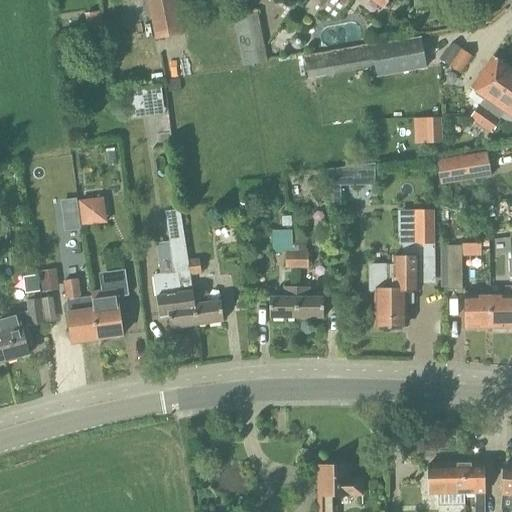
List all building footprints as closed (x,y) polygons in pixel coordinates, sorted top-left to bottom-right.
[(175,0),(146,0),(155,41),(182,35),(175,0)] [(337,0),(343,3),(345,0),(370,0),(383,9),(388,0),(310,0),(304,9),(316,18),(328,0),(337,0)] [(102,29),(100,12),(85,15),(87,32),(102,29)] [(258,13),(236,17),(245,66),(267,62),(258,13)] [(308,79),(373,67),(375,77),(426,68),(421,40),(370,48),(305,59),(308,79)] [(462,50),(449,68),(460,75),(472,57),(462,50)] [(478,107),(470,119),(480,126),(511,80),(511,74),(493,61),(474,89),(487,98),(480,108),(478,107)] [(511,80),(480,126),(492,134),(500,122),(498,121),(505,111),(511,115),(511,80)] [(168,82),(168,93),(185,92),(183,81),(168,82)] [(160,86),(129,90),(130,106),(162,102),(160,86)] [(442,118),(421,119),(423,145),(436,144),(443,144),(442,119),(442,118)] [(440,186),(491,177),(487,151),(436,160),(440,186)] [(374,164),(328,170),(330,186),(341,186),(374,186),(374,164)] [(103,198),(79,201),(82,227),(106,224),(103,198)] [(181,211),(165,213),(174,274),(156,276),(159,296),(156,297),(159,317),(168,315),(170,329),(191,326),(191,327),(198,326),(193,295),(190,274),(189,261),(181,211)] [(406,325),(405,302),(412,302),(411,280),(433,279),(431,211),(415,212),(415,242),(409,243),(409,258),(393,258),(393,266),(370,267),(370,292),(377,291),(377,327),(381,327),(384,330),(389,330),(392,327),(395,327),(395,325),(406,325)] [(66,230),(80,228),(78,216),(65,218),(66,230)] [(296,225),(296,237),(296,252),(296,268),(308,268),(308,252),(306,252),(306,240),(308,240),(308,225),(296,225)] [(273,254),(285,254),(285,268),(296,268),(296,252),(293,252),(292,230),(272,231),(273,254)] [(462,246),(447,247),(448,291),(465,290),(464,257),(481,257),(481,249),(489,249),(489,244),(462,244),(462,246)] [(190,274),(201,273),(199,259),(189,261),(190,274)] [(41,273),(44,293),(61,290),(59,271),(41,273)] [(98,340),(94,310),(93,300),(92,297),(80,298),(78,279),(64,281),(69,313),(67,314),(71,344),(98,340)] [(93,300),(94,310),(98,340),(123,336),(118,306),(117,294),(115,285),(101,287),(102,299),(93,300)] [(490,296),(491,328),(494,328),(496,330),(500,330),(503,329),(507,329),(507,326),(511,325),(511,287),(506,288),(506,296),(490,296)] [(296,319),(296,288),(285,288),(284,298),(270,298),(270,319),(296,319)] [(296,288),(296,319),(323,318),(323,298),(309,298),(308,288),(296,288)] [(205,294),(193,295),(198,326),(223,322),(220,302),(206,304),(205,294)] [(491,328),(490,296),(465,296),(465,326),(474,326),(474,328),(478,328),(480,330),(485,330),(488,328),(491,328)] [(28,311),(0,319),(0,349),(2,363),(29,356),(26,345),(31,343),(26,327),(43,324),(40,300),(27,301),(28,311)] [(452,465),(429,465),(430,495),(440,495),(440,503),(451,503),(451,495),(465,495),(465,464),(463,465),(461,463),(453,463),(452,465)] [(465,464),(465,495),(476,494),(477,504),(476,504),(475,511),(485,511),(485,464),(477,464),(475,463),(468,463),(467,464),(465,464)] [(333,511),(333,497),(347,497),(363,496),(363,479),(347,480),(346,468),(349,468),(349,467),(344,467),(344,464),(332,464),(332,467),(320,467),(320,468),(322,468),(323,485),(320,485),(320,511),(333,511)] [(511,466),(505,465),(501,510),(502,510),(502,511),(510,511),(511,496),(511,466)]
